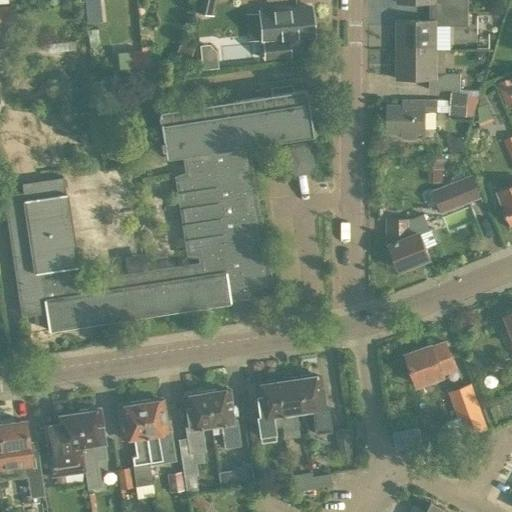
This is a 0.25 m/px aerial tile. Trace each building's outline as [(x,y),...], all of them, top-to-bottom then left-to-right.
[(196,0),(193,11),(212,16),(216,0),(196,0)] [(436,2),(436,12),(468,12),(468,0),(439,0),(440,2),(436,2)] [(1,26),(15,24),(14,6),(0,6),(0,41),(2,41),(1,26)] [(257,14),(260,44),(262,44),(263,59),(290,57),(289,38),(312,36),(310,9),(257,14)] [(436,12),(436,21),(440,21),(440,26),(449,26),(468,26),(468,12),(436,12)] [(396,21),(396,50),(436,50),(436,38),(436,26),(440,26),(440,21),(436,21),(429,21),(396,21)] [(140,47),(142,69),(160,67),(158,46),(140,47)] [(451,89),(460,89),(461,73),(446,73),(445,50),(436,50),(396,50),(397,79),(429,79),(429,90),(451,89)] [(511,103),(511,76),(497,82),(506,106),(511,103)] [(197,254),(200,263),(71,283),(68,268),(76,266),(65,193),(24,199),(23,194),(4,197),(22,314),(44,311),(47,330),(229,302),(227,286),(246,283),(247,288),(267,285),(246,143),(288,137),(290,147),(283,156),(285,168),(294,174),(305,173),(312,164),(310,152),(301,146),(300,135),(311,133),(305,90),(292,92),(291,86),(269,89),(270,96),(255,98),(157,112),(158,122),(161,140),(158,140),(160,149),(163,149),(164,156),(183,153),(186,175),(177,178),(189,253),(197,254)] [(460,89),(451,89),(449,115),(473,116),(479,90),(460,89)] [(388,105),(387,133),(402,133),(402,138),(415,138),(415,133),(424,133),(424,111),(436,111),(436,100),(407,100),(407,105),(388,105)] [(433,169),(428,169),(428,182),(442,181),(442,155),(433,155),(433,169)] [(472,174),(432,190),(441,214),(481,198),(472,174)] [(511,186),(497,192),(510,224),(511,223),(511,186)] [(386,218),(386,244),(390,246),(400,270),(429,258),(419,233),(430,229),(423,214),(412,218),(410,218),(386,218)] [(446,342),(432,347),(431,346),(407,355),(417,384),(442,376),(441,373),(455,368),(446,342)] [(319,376),(293,380),(298,411),(311,409),(315,434),(331,431),(328,404),(323,405),(319,376)] [(293,380),(272,383),(278,427),(281,426),(282,439),(299,436),(295,415),(293,415),(293,412),(298,411),(293,380)] [(278,427),(272,383),(255,385),(259,415),(256,415),(260,443),(276,440),(274,427),(278,427)] [(451,395),(458,414),(460,413),(467,432),(489,424),(481,405),(480,406),(473,387),(451,395)] [(228,390),(204,394),(209,425),(220,424),(223,448),(240,445),(236,419),(232,419),(228,390)] [(209,425),(204,394),(184,397),(188,426),(184,426),(185,437),(178,439),(186,494),(197,492),(194,475),(196,474),(195,462),(203,461),(202,451),(204,451),(201,426),(209,425)] [(160,400),(139,404),(149,462),(160,461),(156,433),(165,432),(160,400)] [(149,462),(139,404),(118,407),(123,439),(132,437),(135,454),(131,455),(135,485),(152,483),(148,462),(149,462)] [(98,410),(76,413),(85,471),(96,470),(92,443),(102,442),(98,410)] [(51,476),(85,471),(76,413),(55,416),(56,424),(44,426),(46,439),(51,476)] [(24,421),(0,424),(0,445),(1,449),(0,449),(0,468),(18,466),(30,464),(28,452),(29,452),(24,421)] [(334,431),(339,464),(352,462),(347,429),(334,431)] [(230,470),(236,482),(250,475),(243,463),(230,470)] [(116,469),(119,488),(121,488),(122,501),(133,499),(129,467),(116,469)] [(166,474),(169,491),(184,489),(181,471),(166,474)] [(287,476),(287,480),(301,491),(331,486),(331,485),(329,474),(322,475),(312,476),(311,472),(287,476)] [(410,511),(409,511),(447,511),(430,503),(425,511),(410,511)]
